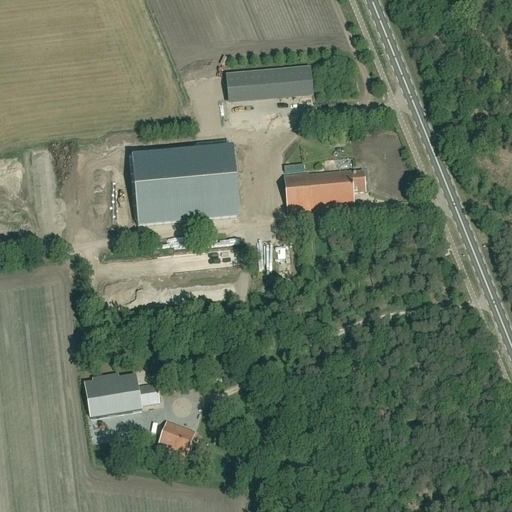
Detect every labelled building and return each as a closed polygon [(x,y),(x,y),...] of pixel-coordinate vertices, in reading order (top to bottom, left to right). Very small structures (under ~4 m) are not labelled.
[(228,76),(230,107),(314,101),(312,70),(228,76)] [(114,137),(5,146),(10,216),(120,207),(114,137)] [(206,156),(207,166),(148,171),(153,229),(255,219),(248,152),(206,156)] [(353,195),(365,194),(363,174),(356,174),(308,178),(308,176),(285,178),(288,216),(355,210),(353,195)] [(179,271),(176,255),(159,258),(162,273),(179,271)] [(141,409),(138,389),(136,377),(120,380),(93,384),(85,385),(91,420),(142,412),(141,409)] [(159,406),(157,393),(156,386),(138,389),(141,409),(159,406)] [(186,458),(195,434),(167,424),(158,448),(186,458)]
